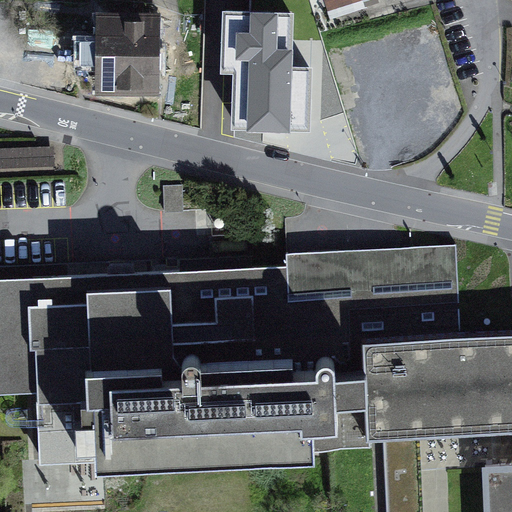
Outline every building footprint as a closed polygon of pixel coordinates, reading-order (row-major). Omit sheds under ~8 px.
[(321,0),(327,17),(380,2),(379,0),(321,0)] [(294,13),(223,11),(221,75),(233,75),(231,132),(311,134),(313,68),(292,67),(294,13)] [(160,98),(162,17),(96,15),(94,98),(160,98)] [(54,147),(0,149),(0,169),(55,167),(54,147)] [(54,215),(54,184),(4,186),(5,216),(54,215)] [(287,258),(0,268),(0,385),(37,384),(40,457),(317,443),(337,445),(372,444),(370,425),(384,424),(495,421),(511,420),(511,322),(460,324),(456,243),(287,247),(287,258)] [(450,511),(449,464),(482,463),(481,450),(495,450),(495,421),(384,424),(386,511),(450,511)] [(511,511),(511,449),(495,450),(481,450),(482,463),(483,511),(511,511)] [(103,471),(31,473),(32,499),(104,496),(103,471)]
